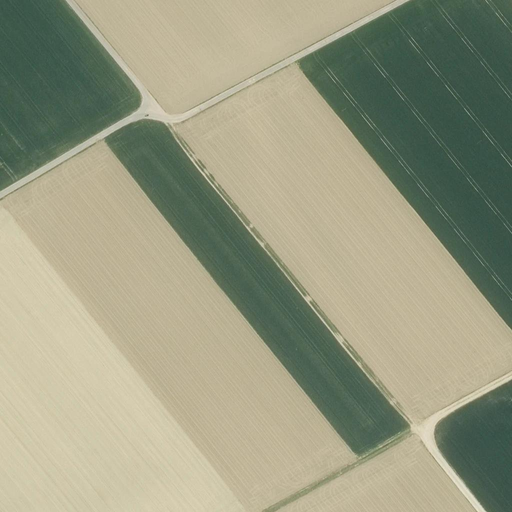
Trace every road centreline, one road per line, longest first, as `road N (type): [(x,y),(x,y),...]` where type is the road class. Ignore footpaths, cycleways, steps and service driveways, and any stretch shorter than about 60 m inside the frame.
road 1 (track): [(405,0),(185,116),(129,118),(0,194)]
road 2 (track): [(419,432),(175,132),(172,117)]
road 3 (track): [(419,432),(271,511)]
road 4 (track): [(64,0),(143,96),(148,113)]
